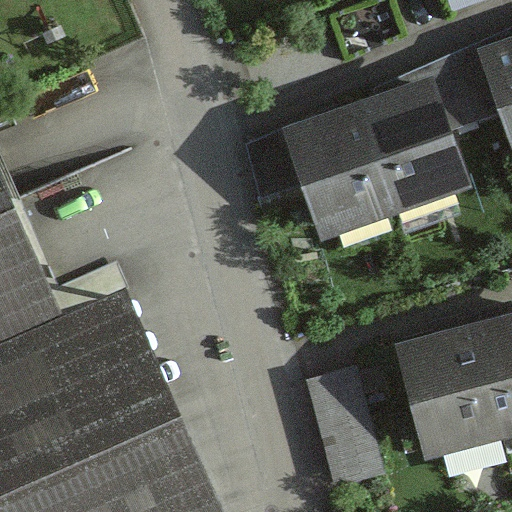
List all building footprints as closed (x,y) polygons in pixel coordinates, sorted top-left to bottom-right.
[(0,0),(0,511),(233,511),(138,298),(68,329),(0,175),(0,0)] [(511,43),(471,60),(511,165),(511,43)] [(462,165),(427,69),(358,94),(393,190),(462,165)] [(393,190),(358,94),(290,118),(324,214),(393,190)] [(511,413),(511,307),(477,317),(503,415),(511,413)] [(503,415),(477,317),(409,336),(435,434),(503,415)] [(342,480),(393,466),(363,359),(312,373),(342,480)]
